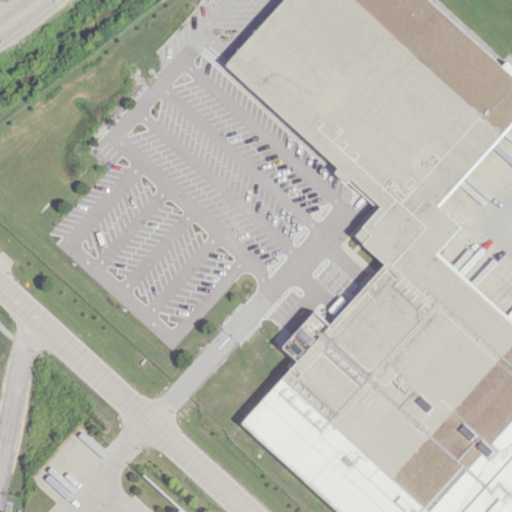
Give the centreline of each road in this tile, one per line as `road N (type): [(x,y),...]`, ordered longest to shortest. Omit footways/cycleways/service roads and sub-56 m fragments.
road 1 (tertiary): [(0,284),(149,421)]
road 2 (tertiary): [(149,421),(249,511)]
